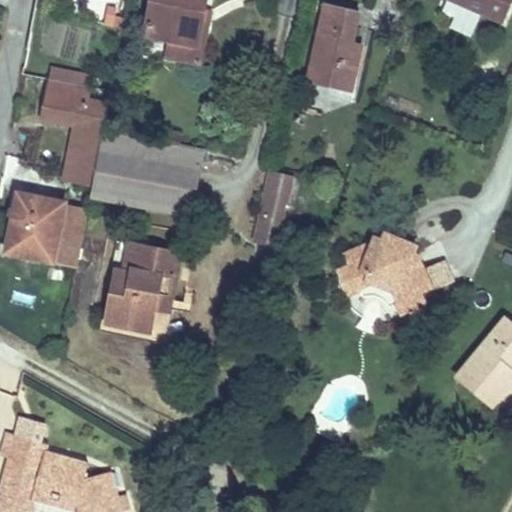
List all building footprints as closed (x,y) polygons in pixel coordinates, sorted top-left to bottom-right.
[(206,4),(214,4),(214,0),(167,0),(162,22),(186,28),(200,31),(206,4)] [(375,2),(367,0),(337,0),(321,72),(374,83),(384,36),(367,31),(375,2)] [(223,9),(214,4),(206,4),(200,31),(186,28),(181,48),(214,54),(223,9)] [(123,78),(73,69),(63,113),(94,120),(85,165),(105,169),(112,133),(116,116),(118,106),(123,78)] [(105,169),(102,188),(204,209),(216,157),(112,133),(105,169)] [(314,166),(289,161),(274,233),(297,237),(314,166)] [(75,230),(93,234),(100,200),(80,196),(81,190),(34,182),(20,247),(72,257),(75,230)] [(407,227),(402,212),(363,226),(368,239),(355,245),(363,269),(382,262),(386,263),(403,266),(406,267),(416,295),(437,286),(432,274),(446,270),(433,232),(430,229),(424,236),(407,227)] [(404,212),(402,212),(407,227),(424,236),(430,229),(428,227),(404,212)] [(126,260),(119,311),(163,319),(168,283),(179,285),(186,239),(147,232),(141,263),(126,260)] [(403,266),(386,263),(384,276),(398,279),(403,266)] [(163,319),(119,311),(117,323),(186,333),(195,288),(179,285),(168,283),(163,319)] [(511,311),(509,309),(461,364),(498,396),(511,379),(511,311)] [(44,456),(57,448),(60,441),(25,430),(19,450),(27,452),(44,456)] [(93,511),(130,511),(122,472),(99,475),(104,461),(101,460),(92,467),(79,465),(80,454),(57,448),(44,456),(27,452),(10,511),(24,511),(27,506),(42,511),(46,496),(50,483),(88,495),(86,507),(93,510),(93,511)] [(92,467),(101,460),(80,454),(79,465),(92,467)] [(46,496),(86,507),(88,495),(50,483),(46,496)]
